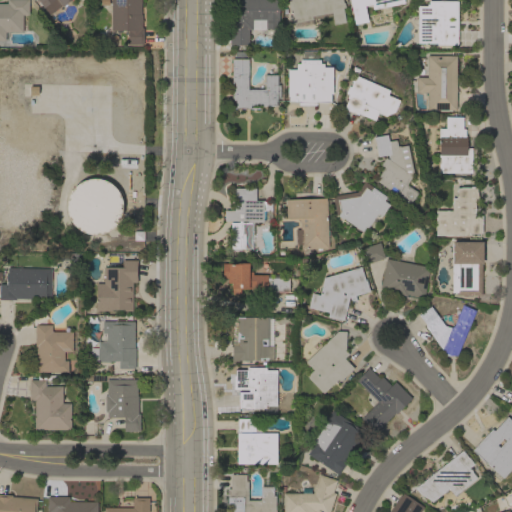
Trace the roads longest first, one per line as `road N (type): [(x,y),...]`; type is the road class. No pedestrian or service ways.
road 1 (residential): [(360,511),(400,460),(477,393),(509,331),(511,169),(494,98),(494,0)]
road 2 (tertiary): [(188,511),(191,0)]
road 3 (residential): [(186,464),(61,466),(0,453)]
road 4 (residential): [(276,152),(291,169),(331,169),(345,152),(331,136),(291,136),(276,152)]
